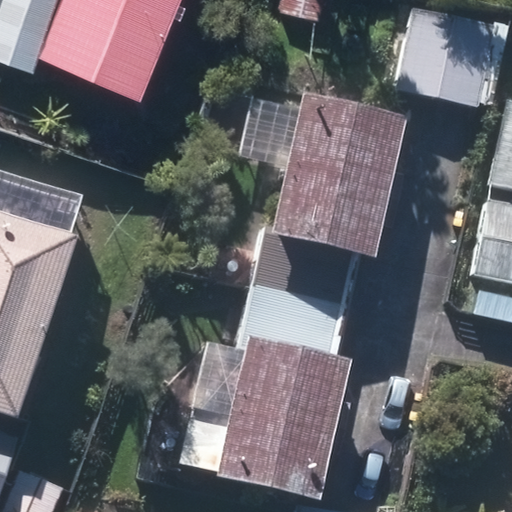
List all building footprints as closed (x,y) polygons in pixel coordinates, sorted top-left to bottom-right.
[(53,0),(28,59),(119,99),(162,0),(53,0)] [(406,19),(389,98),(468,115),(485,37),(406,19)] [(368,253),(376,255),(409,116),(308,92),(217,477),(315,500),(348,358),(343,357),(368,253)] [(511,187),(511,108),(495,184),(511,187)] [(511,204),(494,201),(481,276),(511,281),(511,204)] [(0,413),(15,418),(80,238),(0,209),(0,413)] [(0,494),(17,444),(0,437),(0,494)]
